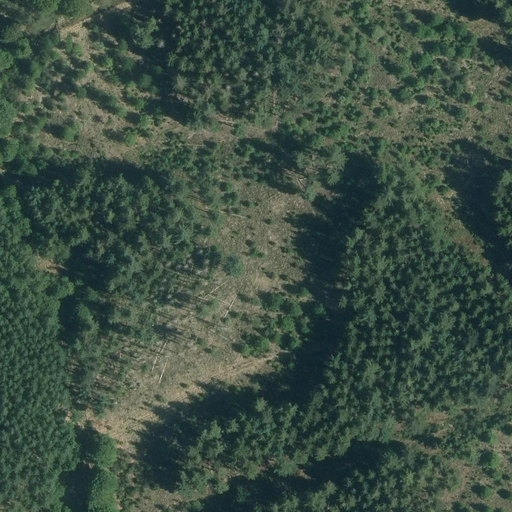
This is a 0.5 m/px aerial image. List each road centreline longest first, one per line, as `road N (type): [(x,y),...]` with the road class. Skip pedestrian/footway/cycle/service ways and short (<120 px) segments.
road 1 (track): [(97,511),(80,411),(0,164)]
road 2 (track): [(0,46),(30,43),(128,0)]
